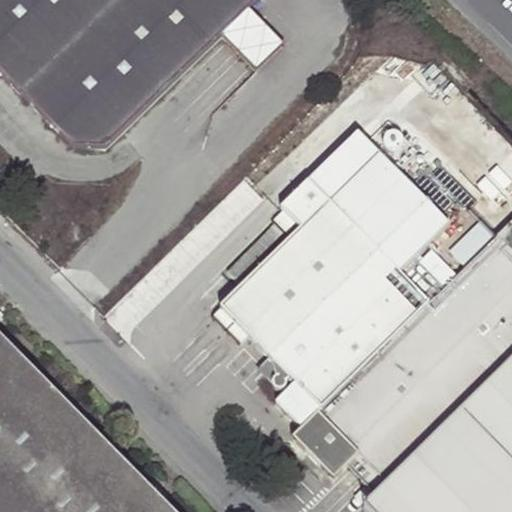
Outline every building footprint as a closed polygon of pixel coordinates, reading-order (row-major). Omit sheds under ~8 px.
[(112,158),(228,44),(255,17),(268,4),(263,0),(0,0),(0,76),(79,157),(112,158)] [(289,52),(255,17),(228,44),(262,78),(289,52)] [(273,364),(277,377),(274,378),(272,379),(270,381),(269,383),(269,386),(270,389),(271,391),(274,392),(276,393),(279,392),(281,391),(283,389),(284,387),(284,384),(288,380),(319,411),(440,294),(414,267),(410,264),(449,226),(357,134),(278,209),(281,211),(293,224),(298,229),(218,309),(219,309),(231,322),(233,324),(245,337),(273,364)] [(293,224),(281,211),(272,220),(284,233),(293,224)] [(511,511),(511,221),(457,276),(440,294),(319,411),(289,441),(304,455),(321,472),(330,482),(344,468),(354,459),(369,473),(383,486),(374,496),(361,509),(363,511),(511,511)] [(431,251),(414,267),(440,294),(457,276),(431,251)] [(231,322),(219,309),(211,317),(224,329),(231,322)] [(245,337),(233,324),(225,331),(238,344),(245,337)] [(167,511),(0,341),(0,511),(167,511)] [(360,482),(369,473),(354,459),(344,468),(360,482)] [(383,486),(369,473),(360,482),(374,496),(383,486)]
